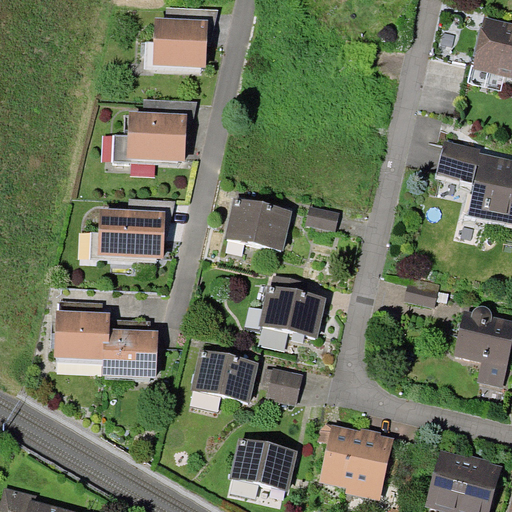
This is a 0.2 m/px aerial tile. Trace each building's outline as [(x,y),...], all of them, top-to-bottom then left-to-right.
[(152,68),(202,71),(205,16),(169,14),(168,31),(154,31),(152,68)] [(511,33),(484,27),(474,71),(511,79),(511,33)] [(337,76),(366,83),(373,50),(344,44),(337,76)] [(127,162),(181,164),(184,107),(146,106),(145,125),(128,124),(127,141),(112,141),(111,167),(126,168),(127,162)] [(437,179),(467,185),(473,156),(444,149),(437,179)] [(511,174),(509,169),(484,164),(472,219),(500,225),(505,221),(511,222),(511,174)] [(97,258),(160,261),(163,207),(132,205),(131,222),(99,221),(97,258)] [(225,244),(279,256),(287,219),(233,207),(225,244)] [(304,227),(332,234),(335,220),(307,214),(304,227)] [(260,331),(313,343),(321,306),(299,301),(302,287),(274,281),(271,295),(267,294),(263,315),(248,312),(243,332),(259,335),(260,331)] [(403,305),(431,311),(434,297),(406,291),(403,305)] [(104,341),(106,341),(106,325),(91,324),(92,309),(58,307),(57,323),(55,323),(53,360),(102,362),(103,362),(104,341)] [(476,316),(473,319),(472,323),(463,321),(454,358),(503,369),(511,332),(486,326),(486,322),(484,318),(480,315),(476,316)] [(104,341),(103,362),(102,362),(101,378),(153,381),(154,343),(106,341),(104,341)] [(209,399),(245,407),(253,370),(199,358),(188,410),(205,413),(209,399)] [(271,375),(268,388),(296,395),(299,381),(271,375)] [(265,402),(293,409),(296,395),(268,388),(265,402)] [(323,484),(375,496),(386,448),(333,436),(323,484)] [(284,495),(290,468),(292,458),(275,454),(276,447),(262,444),(261,451),(238,446),(230,483),(284,495)] [(429,509),(440,511),(483,511),(494,476),(442,461),(429,509)] [(5,496),(0,511),(36,511),(30,510),(32,504),(5,496)]
